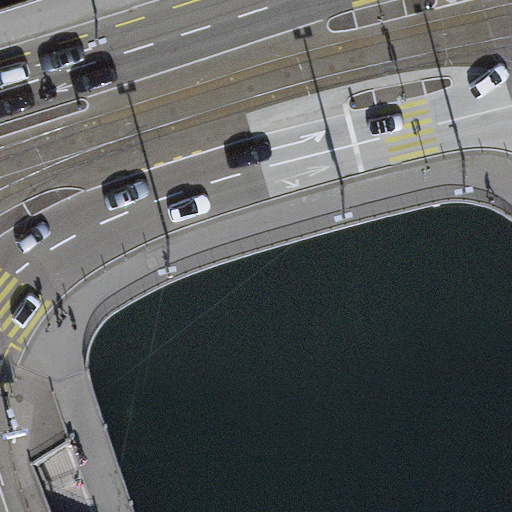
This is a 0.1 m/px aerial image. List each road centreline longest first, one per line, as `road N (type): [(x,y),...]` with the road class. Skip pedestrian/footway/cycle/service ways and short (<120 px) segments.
road 1 (tertiary): [(0,286),(75,235),(160,200),(511,109)]
road 2 (tertiary): [(288,0),(0,91)]
